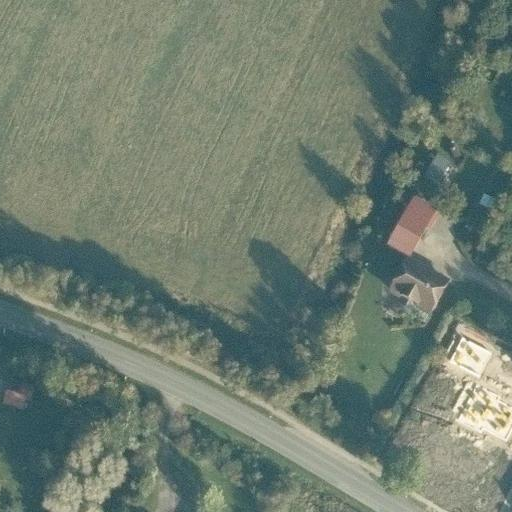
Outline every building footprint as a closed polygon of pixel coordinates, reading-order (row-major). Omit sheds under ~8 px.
[(440,163),(432,187),(453,193),(461,169),(440,163)] [(482,199),(469,228),(485,236),(499,206),(482,199)] [(412,259),(426,236),(405,223),(391,246),(412,259)] [(459,292),(418,270),(402,302),(442,323),(459,292)] [(460,340),(449,362),(478,376),(489,354),(460,340)] [(505,442),(511,428),(511,409),(464,387),(450,417),(505,442)] [(8,392),(6,404),(20,407),(22,394),(8,392)]
